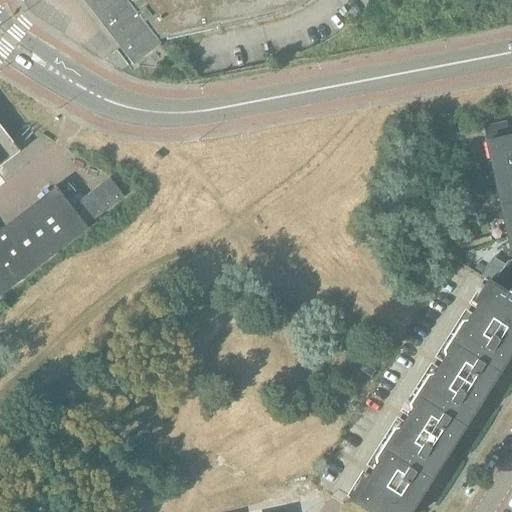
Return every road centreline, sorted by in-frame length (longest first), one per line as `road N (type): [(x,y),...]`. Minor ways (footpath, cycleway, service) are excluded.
road 1 (secondary): [(511,52),(204,111),(146,113),(91,95),(0,32)]
road 2 (residential): [(327,511),(477,279)]
